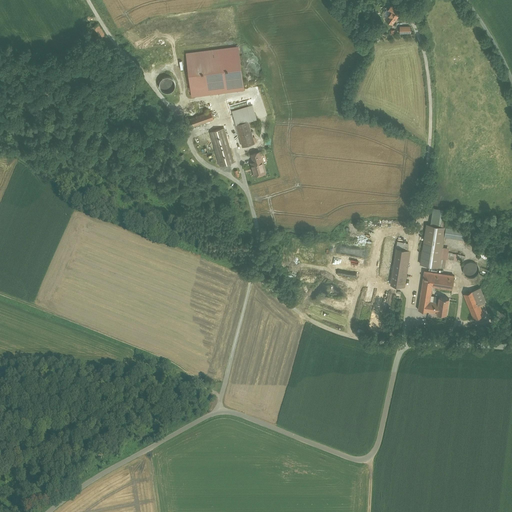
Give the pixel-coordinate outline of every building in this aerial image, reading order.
[(401,13),(391,6),(388,10),(391,12),(386,19),(392,24),(401,13)] [(93,27),(99,37),(104,34),(98,24),(93,27)] [(238,47),(187,53),(192,96),(243,90),(238,47)] [(160,83),(159,85),(160,86),(160,88),(160,89),(161,90),(162,91),(164,92),(165,93),(166,93),(168,93),(169,93),(171,92),(172,92),(173,91),(174,89),(175,88),(175,87),(175,85),(175,84),(175,82),(174,81),(174,80),(172,79),(171,78),(170,77),(168,77),(167,77),(166,77),(164,78),(163,78),(162,79),(161,81),(160,82),(160,83)] [(211,111),(185,120),(188,128),(214,119),(211,111)] [(248,121),(236,124),(243,146),(255,143),(248,121)] [(224,128),(211,132),(220,166),(234,162),(224,128)] [(260,155),(253,158),(254,162),(251,163),(255,176),(265,173),(260,155)] [(430,224),(440,225),(442,209),(431,208),(430,224)] [(446,227),(427,224),(421,264),(439,267),(441,258),(446,227)] [(397,248),(391,285),(402,287),(408,250),(397,248)] [(475,262),(473,262),(471,261),(470,262),(469,262),(468,262),(467,263),(466,264),(465,264),(464,265),(464,267),(464,268),(463,269),(463,270),(463,271),(464,272),(464,273),(465,274),(465,275),(466,275),(467,276),(467,277),(468,277),(470,277),(471,278),(472,278),(473,278),(474,277),(475,277),(476,276),(477,276),(477,275),(478,275),(479,274),(479,273),(479,272),(480,271),(480,270),(480,268),(479,267),(479,266),(478,265),(477,264),(476,263),(475,262)] [(455,276),(424,271),(421,295),(431,296),(433,286),(452,289),(455,276)] [(480,288),(464,294),(470,308),(469,308),(474,319),(484,315),(479,304),(485,302),(486,302),(480,288)] [(449,298),(439,297),(431,296),(421,295),(419,310),(429,311),(437,312),(437,313),(447,314),(449,298)]
